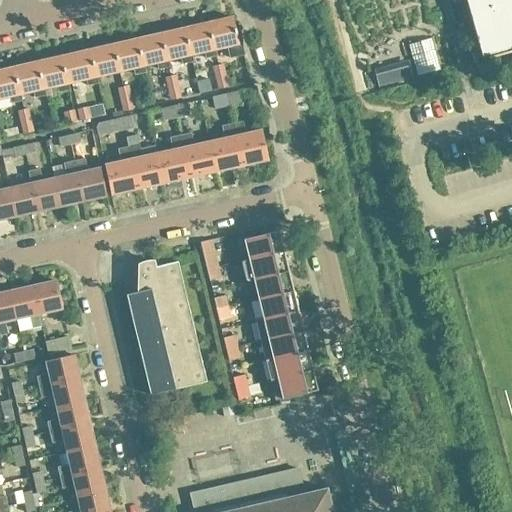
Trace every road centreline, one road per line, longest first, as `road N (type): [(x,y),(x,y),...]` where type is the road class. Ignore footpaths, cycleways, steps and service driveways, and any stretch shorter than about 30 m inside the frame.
road 1 (residential): [(387,511),(309,190)]
road 2 (residential): [(140,511),(78,242)]
road 3 (residential): [(78,242),(309,190)]
road 4 (residential): [(309,190),(255,0)]
